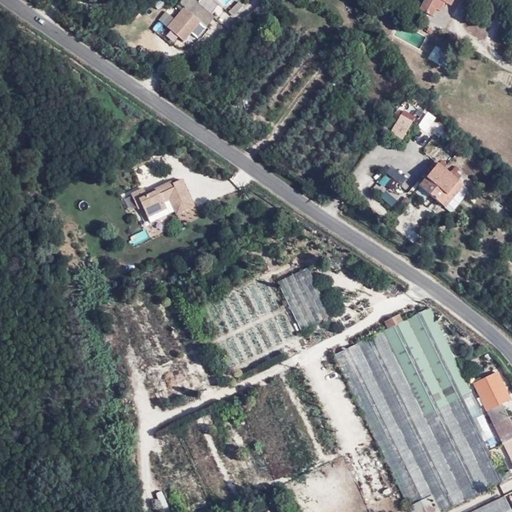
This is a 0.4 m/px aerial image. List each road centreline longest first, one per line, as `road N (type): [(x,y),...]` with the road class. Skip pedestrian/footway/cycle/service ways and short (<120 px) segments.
road 1 (unclassified): [(511,353),(449,299),(9,0)]
road 2 (track): [(240,160),(270,138),(339,44),(342,11)]
